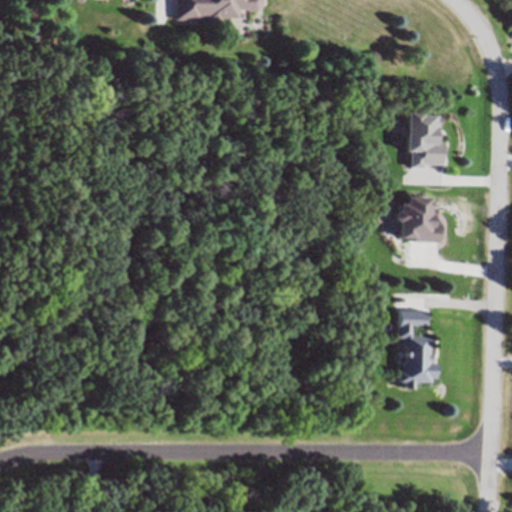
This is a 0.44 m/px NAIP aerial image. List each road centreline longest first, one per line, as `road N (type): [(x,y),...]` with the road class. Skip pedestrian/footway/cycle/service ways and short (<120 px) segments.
road 1 (residential): [(0,459),(488,455)]
road 2 (residential): [(453,0),(478,29),(497,79),(488,455)]
